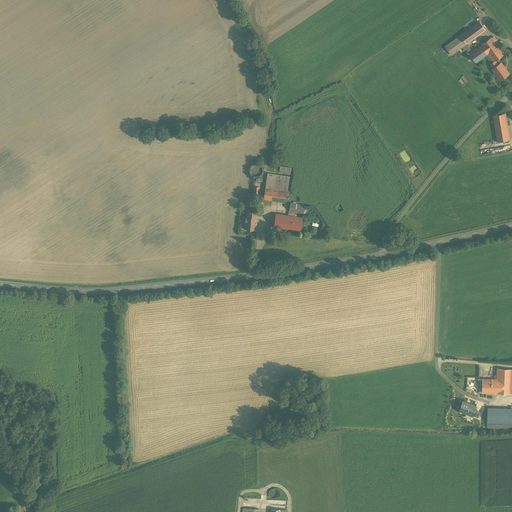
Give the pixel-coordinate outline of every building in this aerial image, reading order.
[(465,31),(460,35),(466,44),(485,30),(479,21),(465,31)] [(460,35),(445,46),(451,55),(462,47),(466,44),(460,35)] [(503,54),(491,37),(481,44),(488,54),(493,61),(495,60),(503,54)] [(466,44),(462,47),(464,50),(466,49),(469,53),(472,51),(466,44)] [(472,51),(469,53),(476,62),(488,54),(481,44),(472,51)] [(493,68),(492,69),(500,80),(509,74),(501,63),(498,65),(493,68)] [(504,113),(492,115),(497,141),(509,139),(504,113)] [(290,176),(267,173),(263,198),(286,202),(290,176)] [(290,203),(289,210),(289,211),(292,211),(303,213),(304,205),(296,203),(293,203),(290,203)] [(257,211),(246,210),(244,228),(255,229),(257,211)] [(288,215),(276,213),(274,226),(300,230),(302,218),(291,216),(288,215)] [(511,369),(497,368),(497,379),(488,379),(482,379),(482,384),(482,392),(497,392),(497,393),(510,393),(511,369)] [(476,405),(462,400),(459,410),(472,415),(474,409),(476,405)] [(511,408),(487,408),(487,420),(502,421),(511,421),(511,408)] [(480,411),(474,409),(472,415),(478,417),(480,411)] [(274,489),(273,489),(272,489),(271,489),(270,490),(269,490),(269,491),(269,492),(268,493),(268,494),(268,495),(269,495),(269,496),(270,497),(271,497),(271,498),(272,498),(273,498),(274,498),(275,498),(276,497),(277,496),(277,495),(278,494),(278,493),(278,492),(277,492),(277,491),(277,490),(276,490),(275,489),(274,489)]
